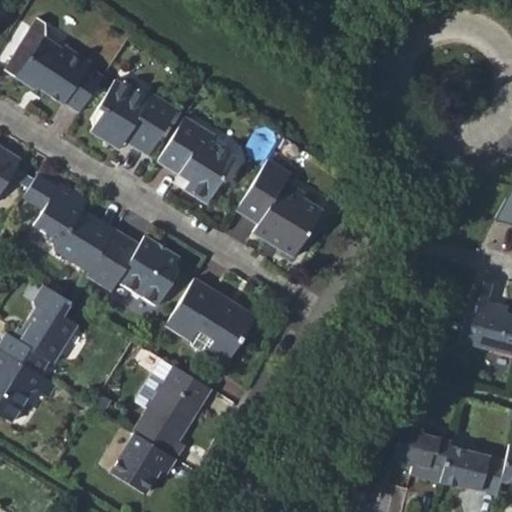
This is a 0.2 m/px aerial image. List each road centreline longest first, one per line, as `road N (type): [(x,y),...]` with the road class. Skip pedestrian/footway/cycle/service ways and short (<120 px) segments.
road 1 (residential): [(325,316),(0,119)]
road 2 (residential): [(511,36),(471,9),(435,13),(406,34),(391,84),(402,115)]
road 3 (residential): [(325,316),(230,490)]
road 4 (residential): [(371,238),(511,269)]
